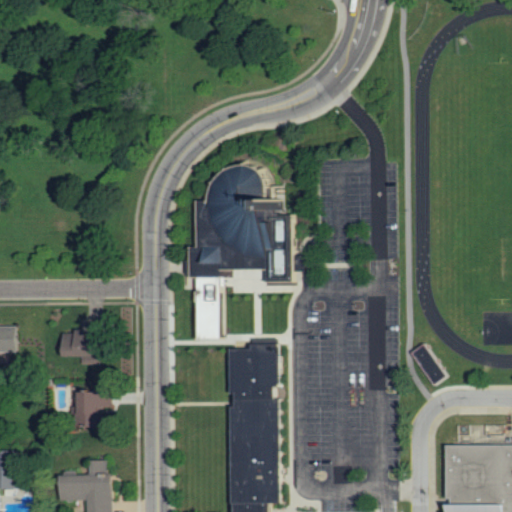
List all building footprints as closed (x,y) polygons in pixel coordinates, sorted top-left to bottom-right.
[(262,170),(269,186),(269,216),(295,215),(296,282),(267,283),(267,269),(223,270),(223,278),(191,278),(190,245),(198,245),(197,201),(209,201),(215,183),(231,169),(247,164),(262,170)] [(74,355),(111,355),(111,322),(90,322),(90,331),(74,331),(74,355)] [(23,326),(0,325),(0,351),(24,351),(23,326)] [(436,384),(413,350),(427,341),(450,375),(436,384)] [(251,343),(280,342),(284,504),(272,504),(272,511),(233,511),(232,408),(239,408),(238,393),(231,394),(230,349),(251,348),(251,343)] [(117,389),(73,389),(73,417),(86,417),(87,428),(107,428),(107,407),(117,407),(117,389)] [(448,511),(448,444),(511,443),(511,511),(448,511)] [(119,511),(119,474),(113,474),(113,460),(97,460),(97,474),(67,474),(67,500),(94,500),(94,511),(119,511)]
